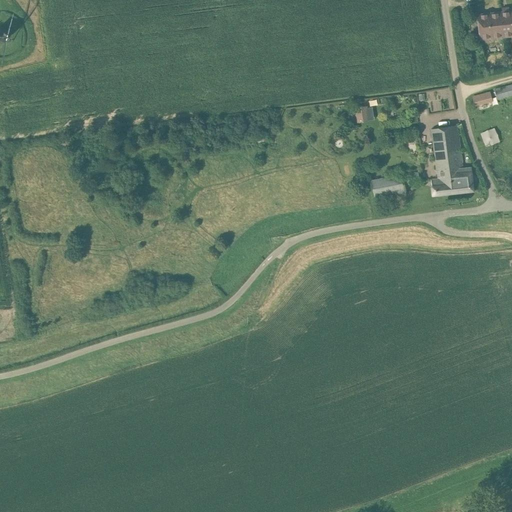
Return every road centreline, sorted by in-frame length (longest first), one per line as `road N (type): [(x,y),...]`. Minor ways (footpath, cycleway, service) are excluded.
road 1 (unclassified): [(0,377),(222,307),(278,251),(307,235),(492,210)]
road 2 (unclassified): [(492,210),(460,100),(444,0)]
